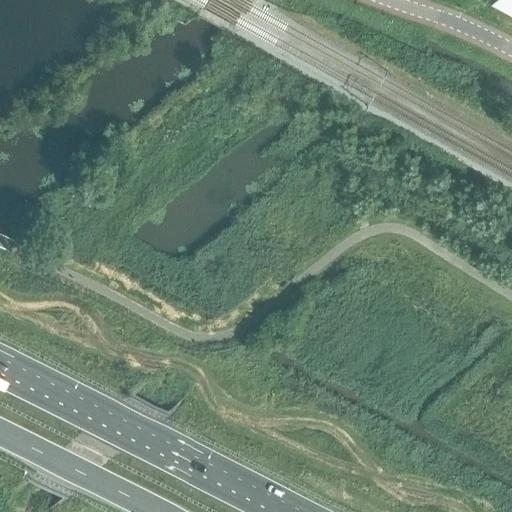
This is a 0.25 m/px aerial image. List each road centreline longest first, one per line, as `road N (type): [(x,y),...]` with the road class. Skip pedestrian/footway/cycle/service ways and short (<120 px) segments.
road 1 (trunk): [(299,511),(0,357)]
road 2 (trunk): [(0,432),(158,511)]
road 3 (unclassified): [(511,49),(390,0)]
